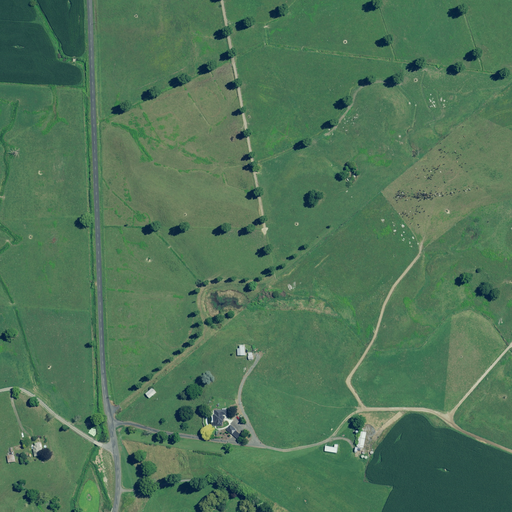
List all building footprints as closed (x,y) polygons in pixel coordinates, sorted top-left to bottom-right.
[(153,388),(147,394),(150,398),(157,393),(153,388)] [(227,409),(216,410),(217,414),(215,414),(215,421),(212,422),(212,427),(224,426),(224,422),(225,422),(224,415),(227,415),(227,409)] [(241,435),(236,431),(233,435),(238,439),(241,435)] [(356,447),(356,452),(358,452),(359,450),(362,451),(363,448),(364,448),(367,432),(360,431),(357,447),(356,447)] [(43,456),(41,442),(36,443),(36,446),(34,446),(35,457),(43,456)] [(335,448),(326,446),(325,452),(337,454),(339,445),(336,444),(335,448)] [(16,462),(15,454),(8,455),(9,463),(16,462)] [(364,456),(365,455),(362,455),(362,456),(358,455),(357,461),(368,463),(369,457),(364,456)]
